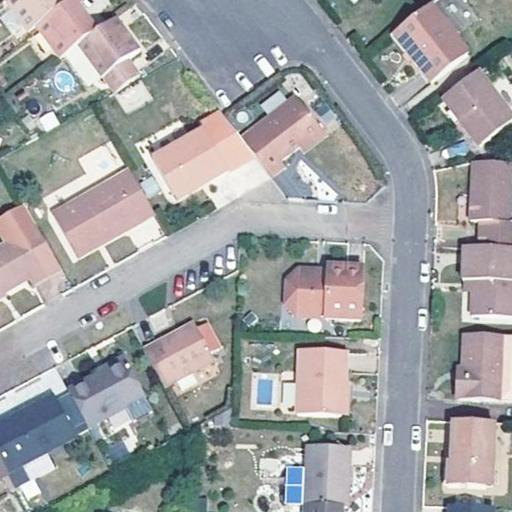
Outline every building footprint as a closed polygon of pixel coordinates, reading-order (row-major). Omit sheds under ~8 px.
[(7,0),(5,2),(28,33),(38,27),(66,6),(61,0),(7,0)] [(80,46),(98,33),(74,0),(73,0),(66,6),(38,27),(62,59),(80,46)] [(431,5),(396,32),(414,57),(411,59),(432,84),(469,54),(431,5)] [(139,51),(115,19),(98,33),(80,46),(114,95),(140,75),(128,59),(139,51)] [(511,123),(511,118),(477,74),(443,99),(465,129),(481,149),(511,123)] [(140,81),(117,93),(124,105),(146,91),(140,81)] [(296,98),(242,140),(272,178),(285,168),(281,162),(300,149),(321,131),(296,98)] [(465,129),(443,99),(436,104),(459,133),(465,129)] [(203,130),(152,160),(173,196),(207,178),(209,184),(228,173),(203,130)] [(325,135),(321,131),(300,149),(303,152),(325,135)] [(477,248),(511,249),(511,224),(509,224),(511,173),(511,164),(474,163),(471,221),(478,223),(477,248)] [(127,230),(155,215),(130,172),(53,215),(74,253),(125,224),(127,230)] [(176,202),(209,184),(207,178),(173,196),(176,202)] [(125,224),(74,253),(77,259),(127,230),(125,224)] [(60,268),(37,228),(0,248),(0,293),(5,291),(29,277),(32,284),(60,268)] [(511,249),(477,248),(463,248),(461,293),(474,294),(472,317),(511,319),(511,249)] [(329,267),(329,271),(329,275),(320,276),(319,271),(300,270),(287,282),(285,306),(297,318),(362,321),(364,269),(329,267)] [(174,336),(176,341),(198,329),(195,324),(174,336)] [(207,324),(198,329),(210,353),(219,348),(207,324)] [(145,351),(164,388),(214,361),(198,329),(176,341),(174,336),(145,351)] [(511,402),(511,337),(465,336),(463,369),(462,382),(458,382),(457,402),(511,402)] [(347,353),(300,351),(298,415),(342,418),(343,386),(346,386),(347,353)] [(99,378),(127,364),(124,357),(96,373),(98,375),(99,378)] [(98,375),(69,392),(89,429),(145,399),(127,364),(99,378),(98,375)] [(0,458),(8,473),(23,466),(76,437),(72,430),(86,423),(70,394),(58,401),(54,395),(0,424),(0,458)] [(492,472),(493,424),(453,423),(452,450),(455,452),(455,463),(449,462),(448,487),(485,489),(486,472),(492,472)] [(351,450),(309,448),(306,511),(343,511),(343,492),(349,491),(351,450)] [(0,479),(9,475),(8,473),(0,458),(0,479)] [(23,466),(8,473),(9,475),(16,489),(31,481),(23,466)] [(468,508),(483,508),(484,498),(468,497),(468,508)]
